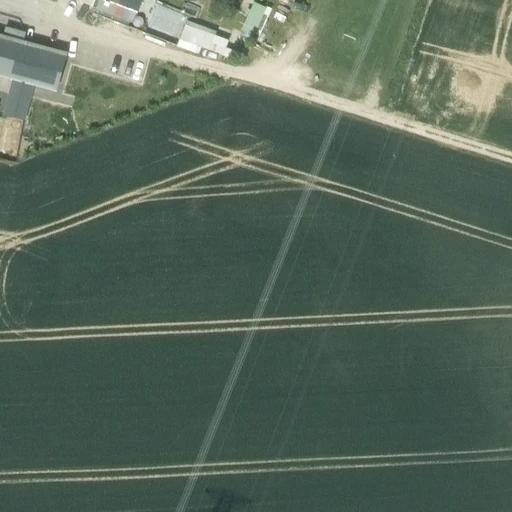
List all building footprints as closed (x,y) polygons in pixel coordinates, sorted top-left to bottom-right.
[(74,0),(128,26),(140,1),(138,0),(74,0)] [(265,10),(253,4),(240,29),(252,35),(265,10)] [(185,21),(178,39),(209,50),(215,31),(185,21)] [(2,36),(22,42),(24,34),(4,28),(2,36)] [(0,35),(0,77),(10,81),(33,87),(56,93),(66,54),(22,42),(2,36),(0,35)] [(33,87),(10,81),(1,118),(24,122),(33,87)] [(4,131),(2,143),(11,144),(13,132),(4,131)]
